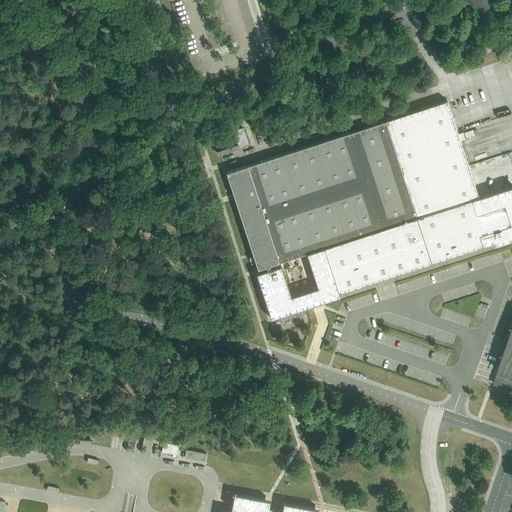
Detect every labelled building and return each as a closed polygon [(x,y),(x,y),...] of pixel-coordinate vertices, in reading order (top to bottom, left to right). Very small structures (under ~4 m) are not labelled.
[(366,53),(366,69),(378,69),(377,53),(366,53)] [(326,60),(330,68),(335,65),(331,57),(326,60)] [(257,276),(271,318),(302,308),(298,293),(291,296),(281,265),(270,268),(269,265),(306,253),(322,301),(340,296),(339,292),(493,242),(494,245),(511,239),(511,185),(478,196),(447,100),(379,122),(226,172),(253,256),(249,257),(252,264),(256,263),(258,269),(265,266),(266,269),(259,272),(260,275),(257,276)] [(215,143),(218,154),(248,144),(243,127),(222,134),(223,138),(221,139),(222,141),(215,143)] [(203,160),(193,163),(198,178),(208,175),(203,160)] [(511,329),(493,383),(511,389),(511,329)] [(161,452),(177,454),(179,445),(163,442),(161,452)] [(184,456),(205,460),(206,453),(186,449),(184,456)] [(318,511),(319,511),(318,511),(317,511),(283,506),(284,505),(283,505),(281,511),(279,511),(262,502),(234,497),(234,496),(233,496),(231,508),(232,508),(234,508),(234,511),(223,509),(223,510),(222,511),(318,511)]
